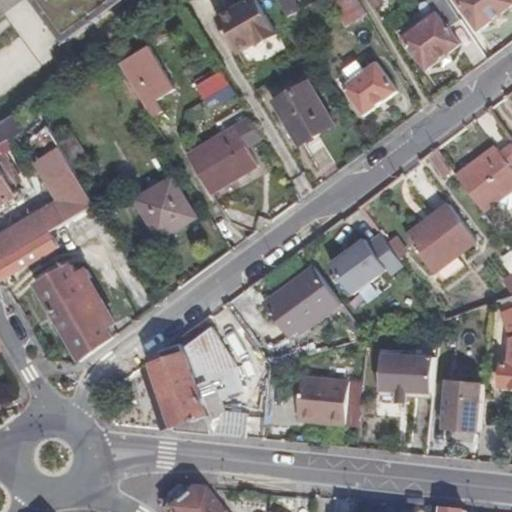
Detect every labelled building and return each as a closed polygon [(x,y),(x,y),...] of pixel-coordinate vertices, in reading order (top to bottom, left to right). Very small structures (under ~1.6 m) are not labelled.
[(44,0),(62,26),(101,0),(44,0)] [(258,0),(251,0),(219,19),(239,53),(257,43),(260,47),(279,36),(258,0)] [(298,0),(285,0),(281,3),(290,18),(304,9),(298,0)] [(360,0),(347,0),(358,19),(368,14),(360,0)] [(380,0),(370,0),(376,9),(383,5),(380,0)] [(460,22),(445,0),(432,0),(429,3),(437,14),(404,40),(427,72),(460,45),(449,30),(460,22)] [(455,0),(478,31),(511,6),(511,3),(510,0),(455,0)] [(396,91),(376,64),(364,72),(358,64),(339,77),(346,86),(344,88),(365,116),(396,91)] [(224,69),(196,84),(204,99),(232,85),(224,69)] [(311,81),(277,100),(300,144),(336,124),(311,81)] [(164,82),(140,95),(152,117),(177,104),(164,82)] [(228,93),(216,99),(227,120),(239,113),(228,93)] [(12,114),(0,121),(0,138),(19,128),(12,114)] [(260,136),(250,118),(189,154),(210,191),(256,164),(246,145),(250,143),(260,136)] [(0,262),(52,233),(98,206),(52,126),(34,137),(68,199),(0,238),(0,262)] [(511,144),(501,153),(510,164),(511,162),(511,144)] [(496,146),(458,176),(484,210),(497,200),(511,188),(511,166),(510,164),(501,153),(496,146)] [(13,148),(0,155),(0,205),(34,186),(13,148)] [(436,149),(427,155),(443,175),(451,168),(436,149)] [(170,174),(132,196),(153,233),(190,212),(170,174)] [(511,188),(497,200),(504,209),(509,210),(511,207),(511,188)] [(426,219),(407,234),(435,271),(477,239),(449,202),(431,216),(433,218),(428,223),(426,219)] [(60,247),(52,233),(0,262),(0,275),(3,281),(60,247)] [(387,241),(381,234),(369,243),(366,239),(331,265),(353,296),(388,270),(392,275),(404,265),(401,261),(389,244),(387,241)] [(396,235),(387,241),(389,244),(401,261),(410,254),(396,235)] [(36,284),(79,362),(112,337),(106,327),(112,323),(98,298),(101,296),(86,268),(78,273),(71,262),(36,284)] [(341,306),(314,268),(264,303),(287,337),(296,332),(298,335),(341,306)] [(503,387),(511,388),(511,312),(508,314),(511,325),(511,362),(505,362),(503,387)] [(177,431),(245,438),(248,415),(225,410),(220,394),(203,399),(198,380),(238,366),(225,347),(243,332),(231,314),(186,349),(184,346),(164,352),(166,360),(156,363),(177,431)] [(434,399),(438,363),(387,356),(382,393),(399,395),(410,396),(434,399)] [(349,383),(301,379),(297,421),(344,426),(349,383)] [(484,385),(444,382),(442,437),(480,439),(484,385)] [(215,511),(194,484),(171,484),(162,492),(161,506),(166,511),(215,511)]
